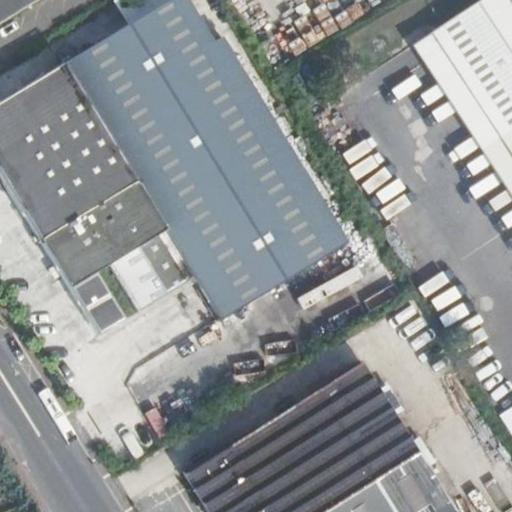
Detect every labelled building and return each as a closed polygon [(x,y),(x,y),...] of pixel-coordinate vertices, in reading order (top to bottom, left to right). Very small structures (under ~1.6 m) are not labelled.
[(0,0),(0,21),(34,0),(0,0)] [(153,0),(120,0),(105,9),(116,28),(156,4),(153,0)] [(511,0),(480,0),(430,32),(511,158),(511,0)] [(0,178),(18,208),(54,268),(151,209),(135,183),(119,157),(141,144),(114,97),(91,111),(83,97),(106,83),(85,49),(75,56),(68,44),(55,53),(62,64),(0,101),(0,178)] [(112,94),(106,83),(83,97),(91,111),(114,97),(112,94)] [(145,152),(141,144),(119,157),(135,183),(156,170),(145,152)] [(135,183),(151,209),(172,196),(156,170),(135,183)] [(172,196),(151,209),(169,238),(191,226),(178,205),(172,196)] [(151,209),(54,268),(65,286),(90,270),(106,260),(135,308),(152,336),(208,301),(186,266),(206,252),(191,226),(169,238),(151,209)] [(186,266),(208,301),(229,287),(206,252),(186,266)] [(90,270),(65,286),(115,368),(156,343),(152,336),(135,308),(119,317),(90,270)] [(454,511),(359,360),(328,380),(330,383),(184,475),(207,511),(454,511)] [(60,372),(52,377),(63,395),(70,390),(60,372)] [(510,437),(511,436),(511,407),(497,417),(510,437)]
